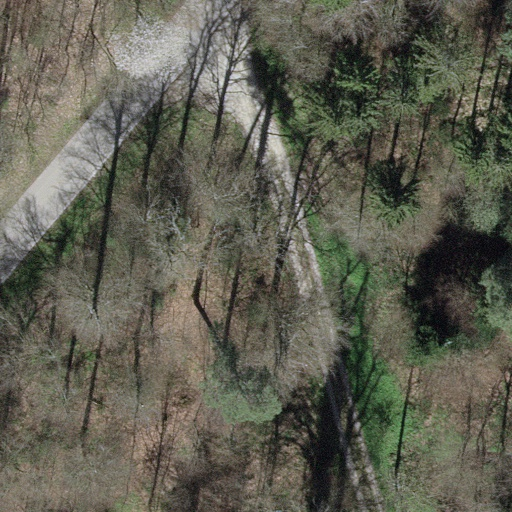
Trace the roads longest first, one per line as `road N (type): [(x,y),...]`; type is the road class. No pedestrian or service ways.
road 1 (track): [(249,0),(329,370),(373,511)]
road 2 (residential): [(206,0),(0,252)]
